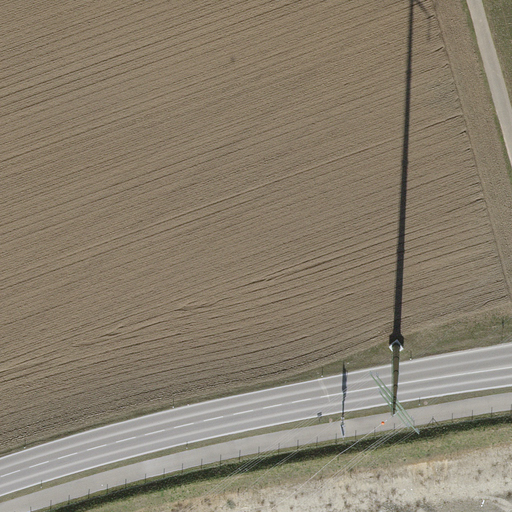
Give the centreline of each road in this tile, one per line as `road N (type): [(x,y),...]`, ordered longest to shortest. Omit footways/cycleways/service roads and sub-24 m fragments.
road 1 (primary): [(0,477),(260,408),(511,366)]
road 2 (track): [(474,0),(511,136)]
